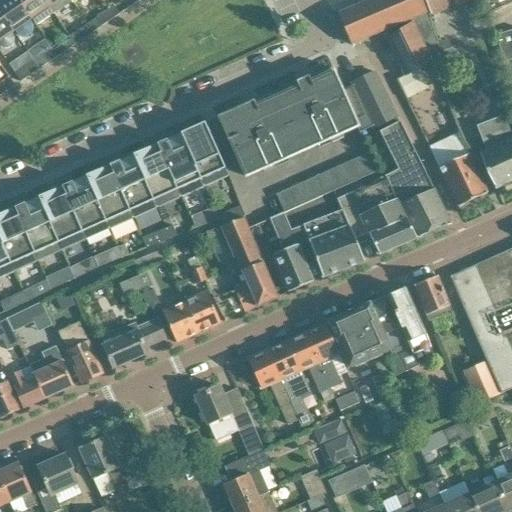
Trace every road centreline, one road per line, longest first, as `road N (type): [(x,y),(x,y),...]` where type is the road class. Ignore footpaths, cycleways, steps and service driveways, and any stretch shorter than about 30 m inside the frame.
road 1 (residential): [(135,384),(511,217)]
road 2 (residential): [(0,190),(313,48),(320,26),(308,0)]
road 3 (residential): [(0,445),(135,384)]
road 4 (residential): [(191,511),(135,384)]
